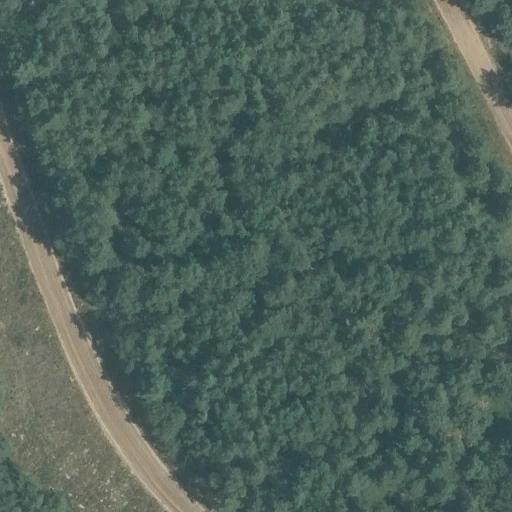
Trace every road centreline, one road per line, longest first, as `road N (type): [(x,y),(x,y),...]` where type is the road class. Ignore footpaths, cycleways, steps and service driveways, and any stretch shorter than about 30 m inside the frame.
road 1 (track): [(0,141),(92,381),(143,463),(188,511)]
road 2 (track): [(511,132),(445,0)]
